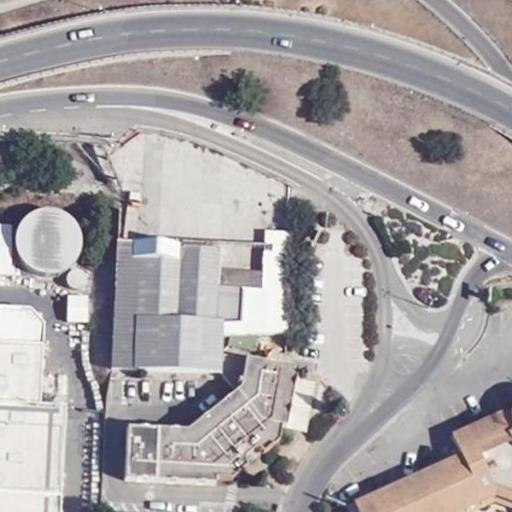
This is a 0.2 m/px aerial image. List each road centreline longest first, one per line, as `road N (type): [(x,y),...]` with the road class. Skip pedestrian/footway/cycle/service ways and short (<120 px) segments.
road 1 (primary): [(0,108),(122,95),(191,103),(321,152),(507,252)]
road 2 (unclassified): [(0,115),(170,121),(266,158),(346,207),(376,253),(382,293)]
road 3 (primary): [(511,110),(394,58),(299,35),(244,28),(120,33)]
road 4 (unclassified): [(349,442),(430,369),(453,322)]
road 5 (unclassified): [(382,293),(379,374),(349,442)]
road 6 (primary): [(120,33),(0,61)]
